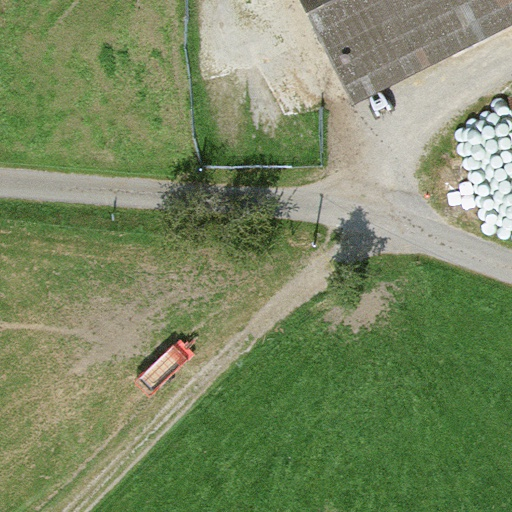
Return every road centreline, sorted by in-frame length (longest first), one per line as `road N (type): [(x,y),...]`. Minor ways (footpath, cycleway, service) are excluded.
road 1 (unclassified): [(0,182),(372,219),(511,264)]
road 2 (track): [(80,511),(372,219)]
